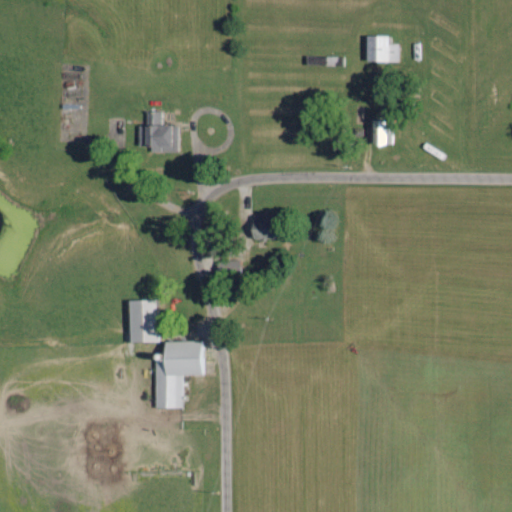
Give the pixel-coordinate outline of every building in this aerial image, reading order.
[(402,46),(396,46),(396,38),(373,38),(373,57),(371,57),(370,63),(401,64),(402,46)] [(160,127),(160,116),(148,116),(148,131),(140,131),(140,147),(154,147),(154,151),(180,152),(180,127),(160,127)] [(242,262),(217,263),(218,279),(243,278),(242,262)] [(161,302),(132,303),(133,345),(162,345),(161,302)] [(158,411),(183,410),(183,377),(209,377),(208,343),(169,344),(169,362),(158,362),(158,411)]
